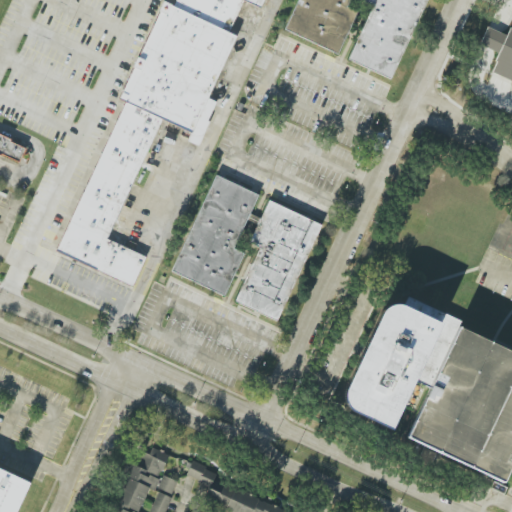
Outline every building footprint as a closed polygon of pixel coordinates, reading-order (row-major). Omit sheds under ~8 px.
[(161,118),(191,131),(236,34),(229,31),(173,4),(164,0),(119,98),(126,101),(161,118)] [(229,31),(242,0),(175,0),(173,4),(229,31)] [(348,61),(393,79),(424,0),(363,0),(363,2),(371,5),(348,61)] [(511,81),(511,24),(508,36),(486,27),(479,45),(499,53),(491,73),(511,81)] [(145,256),(132,286),(54,250),(126,101),(161,118),(162,119),(105,238),(145,256)] [(0,154),(19,162),(25,147),(0,136),(0,154)] [(242,253),(235,250),(257,193),(212,176),(173,275),(226,295),(242,253)] [(320,223),(267,201),(250,243),(258,247),(235,302),(279,321),(320,223)] [(394,299),(433,316),(382,425),(344,407),(337,398),(335,384),(372,303),(382,299),(394,299)] [(452,323),(511,350),(511,442),(494,481),(400,437),(452,323)] [(111,511),(138,511),(149,488),(154,490),(169,455),(148,446),(139,467),(128,462),(124,472),(127,474),(111,511)] [(290,511),(213,481),(217,472),(191,462),(185,477),(209,486),(203,502),(228,511),(290,511)] [(0,464),(0,511),(15,511),(31,479),(0,464)] [(149,511),(165,511),(176,481),(162,476),(149,511)]
